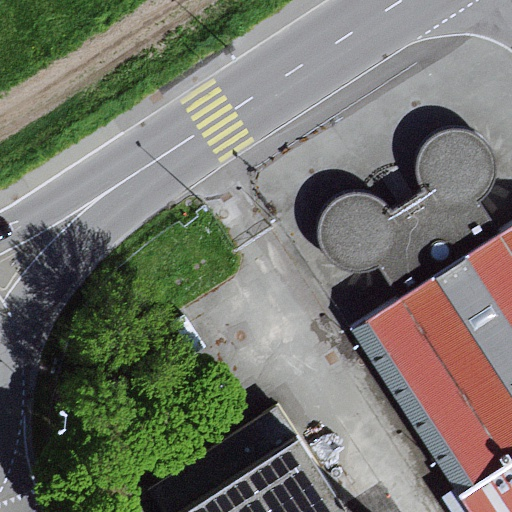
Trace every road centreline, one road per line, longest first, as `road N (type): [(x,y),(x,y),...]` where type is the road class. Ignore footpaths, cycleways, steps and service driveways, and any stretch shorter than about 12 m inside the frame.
road 1 (tertiary): [(404,0),(121,183)]
road 2 (tertiary): [(0,354),(64,253),(121,183)]
road 3 (tertiary): [(121,183),(0,241)]
